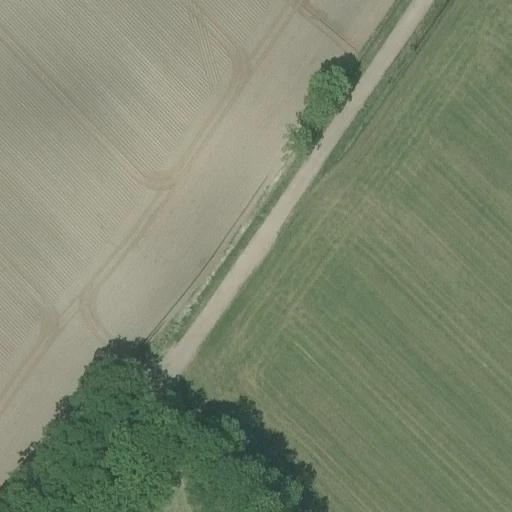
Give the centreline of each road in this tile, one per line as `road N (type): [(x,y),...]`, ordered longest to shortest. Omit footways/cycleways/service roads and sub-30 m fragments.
road 1 (track): [(419,0),(70,511)]
road 2 (track): [(148,397),(265,511)]
